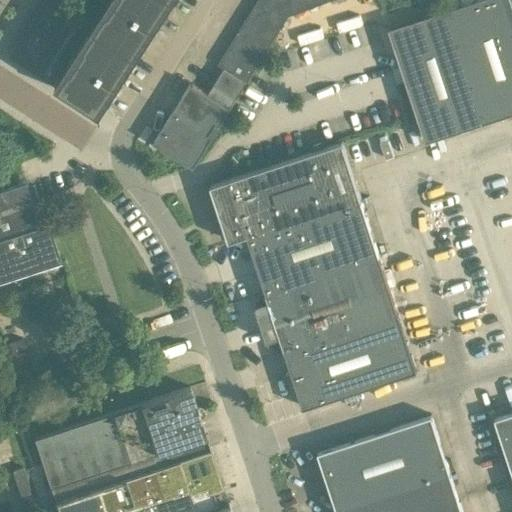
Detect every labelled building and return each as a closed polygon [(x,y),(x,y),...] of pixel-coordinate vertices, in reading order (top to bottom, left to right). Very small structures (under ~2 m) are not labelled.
[(62,28),(75,7),(63,0),(53,0),(43,16),(45,18),(35,33),(32,32),(19,53),(38,65),(51,44),(49,43),(59,27),(62,28)] [(106,0),(57,77),(79,91),(101,106),(102,105),(101,104),(168,0),(106,0)] [(275,0),(258,0),(257,2),(286,19),(288,16),(288,15),(275,0)] [(275,0),(288,15),(293,14),(287,0),(275,0)] [(287,0),(293,14),(299,11),(304,10),(300,0),(287,0)] [(300,0),(304,10),(310,7),(315,5),(313,0),(300,0)] [(511,15),(507,0),(468,0),(446,7),(483,120),(511,110),(511,15)] [(254,7),(251,12),(279,29),(282,25),(286,19),(257,2),(254,7)] [(483,120),(446,7),(389,26),(426,139),(483,120)] [(248,17),(245,22),(273,40),(276,34),(279,29),(251,12),(248,17)] [(242,26),(238,32),(266,50),(270,44),(273,40),(245,22),(242,26)] [(236,35),(232,42),(260,60),(264,53),(266,50),(238,32),(236,35)] [(230,45),(225,52),(254,70),(258,63),(260,60),(232,42),(230,45)] [(224,54),(218,64),(224,67),(246,81),(252,72),(254,70),(225,52),(224,54)] [(189,82),(153,140),(193,166),(230,107),(246,81),(224,67),(208,93),(189,82)] [(248,236),(361,198),(342,140),(249,171),(210,183),(228,238),(246,232),(248,236)] [(0,281),(61,261),(48,223),(47,223),(47,224),(39,227),(25,183),(0,190),(0,281)] [(361,198),(248,236),(266,292),(379,255),(361,198)] [(379,255),(266,292),(270,306),(257,310),(267,339),(280,335),(284,348),(398,311),(379,255)] [(417,369),(398,311),(284,348),(303,406),(417,369)] [(12,369),(22,366),(16,349),(6,352),(12,369)] [(205,435),(205,434),(189,386),(33,437),(49,486),(205,435)] [(511,410),(495,417),(511,468),(511,410)] [(337,508),(450,471),(431,414),(318,451),(337,508)] [(221,485),(218,475),(209,447),(53,498),(57,511),(193,511),(210,506),(205,490),(221,485)] [(22,500),(32,497),(22,466),(12,469),(22,500)] [(463,511),(450,471),(337,508),(338,511),(463,511)] [(230,511),(227,503),(198,511),(230,511)]
